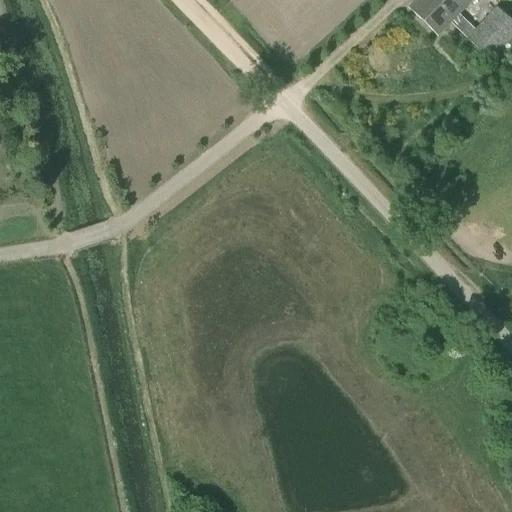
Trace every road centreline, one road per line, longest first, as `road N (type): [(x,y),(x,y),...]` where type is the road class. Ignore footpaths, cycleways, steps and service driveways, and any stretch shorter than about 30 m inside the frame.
road 1 (unclassified): [(511,346),(279,102)]
road 2 (unclassified): [(279,102),(113,229),(0,250)]
road 3 (unclassified): [(279,102),(183,0)]
